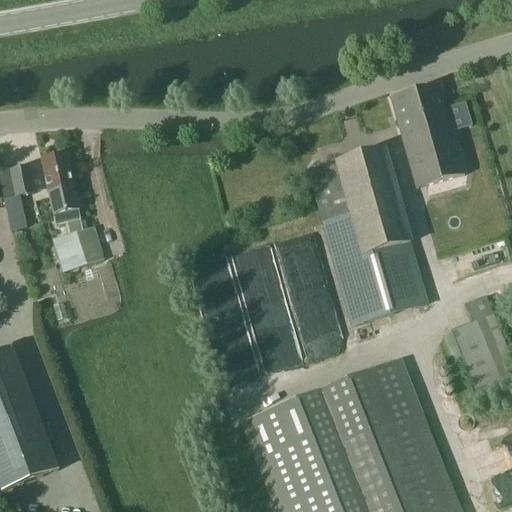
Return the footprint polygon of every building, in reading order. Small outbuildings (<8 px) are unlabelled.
[(438,88),(390,101),(416,191),(464,178),(451,134),(471,129),(465,106),(445,111),(438,88)] [(318,170),(307,173),(319,215),(329,212),(332,223),(321,225),(326,242),(350,329),(425,308),(408,246),(410,246),(384,152),(336,165),(318,170)] [(66,194),(73,192),(65,157),(41,162),(49,201),(57,199),(56,193),(65,191),(66,194)] [(28,169),(26,169),(0,174),(0,180),(4,202),(34,196),(28,169)] [(57,199),(49,201),(55,228),(67,225),(70,237),(81,234),(79,222),(80,222),(73,192),(66,194),(65,191),(56,193),(57,199)] [(4,203),(10,234),(26,231),(19,200),(4,203)] [(63,275),(103,263),(92,230),(81,234),(70,237),(53,243),(63,275)] [(450,336),(443,339),(453,363),(460,360),(475,395),(509,381),(511,379),(511,364),(484,300),(465,308),(473,327),(450,336)] [(0,494),(55,474),(10,350),(0,354),(0,494)] [(240,426),(273,511),(460,511),(401,362),(240,426)]
